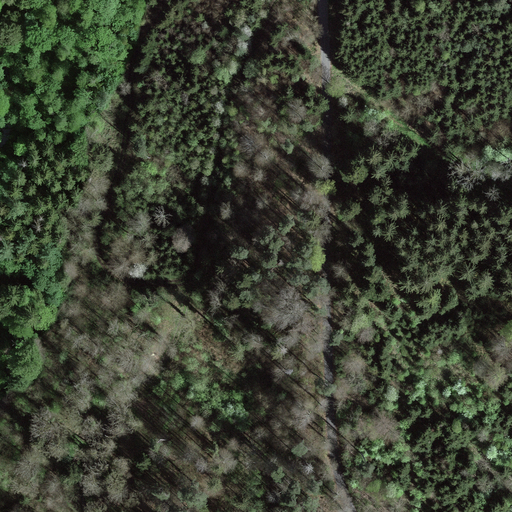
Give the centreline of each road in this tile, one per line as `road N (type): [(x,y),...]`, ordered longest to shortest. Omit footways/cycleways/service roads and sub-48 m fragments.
road 1 (track): [(278,0),(237,71),(197,263),(178,283),(124,278),(103,262),(98,245),(131,123),(110,0)]
road 2 (tertiary): [(350,511),(330,415),(321,0)]
road 3 (track): [(190,279),(173,347),(90,449),(85,511)]
